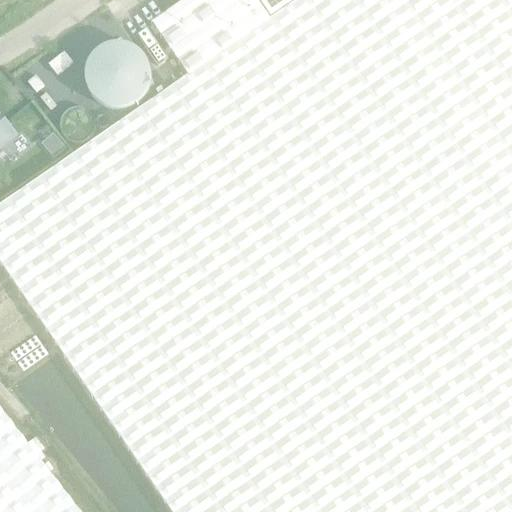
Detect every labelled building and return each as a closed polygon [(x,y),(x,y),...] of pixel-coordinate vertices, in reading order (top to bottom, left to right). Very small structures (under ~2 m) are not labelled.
[(511,511),(511,0),(303,0),(189,79),(0,209),(0,263),(171,511),(511,511)] [(303,0),(189,0),(152,25),(189,79),(303,0)] [(147,29),(137,36),(158,67),(168,60),(147,29)] [(49,66),(58,76),(73,64),(64,54),(49,66)] [(36,76),(28,82),(36,92),(44,86),(36,76)] [(56,145),(59,150),(65,145),(34,106),(27,112),(54,147),(56,145)] [(0,147),(16,134),(0,115),(0,147)] [(0,511),(75,511),(0,413),(0,511)]
